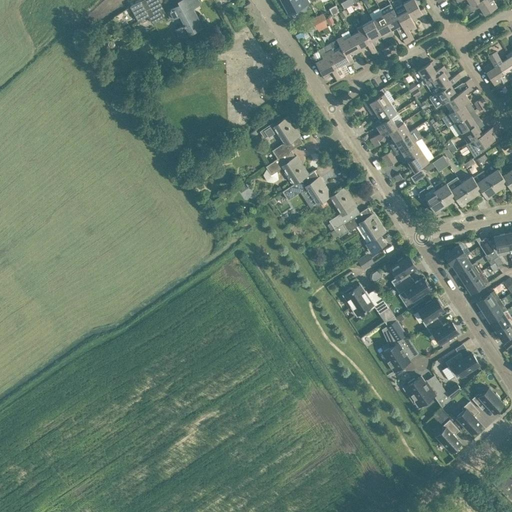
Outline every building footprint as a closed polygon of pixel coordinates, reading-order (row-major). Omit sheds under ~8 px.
[(141,0),(133,4),(130,6),(138,21),(148,15),(152,22),(163,16),(162,14),(165,12),(162,7),(163,7),(162,5),(160,2),(158,0),(141,0)] [(198,0),(178,0),(181,3),(167,10),(171,19),(183,13),(188,22),(185,24),(185,23),(183,24),(184,25),(179,27),(184,36),(196,29),(199,34),(207,30),(200,16),(197,18),(191,8),(201,3),(198,0)] [(310,2),(308,0),(281,0),(289,13),(310,2)] [(406,10),(412,18),(421,13),(423,16),(427,13),(424,7),(420,9),(415,0),(408,0),(402,3),(403,4),(406,10)] [(482,16),(497,6),(493,0),(478,0),(471,5),(469,7),(471,11),(479,6),(484,13),(482,15),(482,16)] [(410,41),(393,9),(390,3),(380,9),(382,14),(391,29),(397,26),(398,30),(405,44),(410,41)] [(337,4),(331,7),(334,14),(340,11),(337,4)] [(411,27),(415,25),(416,28),(417,27),(412,18),(406,10),(403,4),(393,9),(410,41),(414,39),(408,28),(411,27)] [(321,21),(323,20),(326,18),(322,13),(317,15),(321,21)] [(382,14),(372,19),(380,35),(383,40),(394,34),(391,29),(382,14)] [(313,26),(321,21),(317,15),(310,19),(313,26)] [(325,19),(316,24),(319,29),(327,24),(325,19)] [(374,38),(380,35),(372,19),(362,24),(371,40),(374,45),(377,44),(374,38)] [(377,51),(374,45),(371,40),(362,24),(356,27),(358,31),(351,35),(358,48),(367,43),(372,53),(377,51)] [(316,32),(312,25),(307,28),(311,35),(316,32)] [(296,35),(299,39),(304,36),(306,39),(310,36),(306,29),(296,35)] [(342,36),(336,39),(348,61),(349,64),(354,61),(349,53),(358,48),(351,35),(348,30),(341,34),(342,36)] [(329,43),(324,46),(341,78),(345,75),(344,74),(339,65),(345,62),(346,65),(349,64),(348,61),(336,39),(329,43)] [(390,52),(395,49),(393,44),(387,47),(390,52)] [(314,55),(310,57),(314,63),(315,62),(324,77),(327,75),(326,73),(331,70),(337,80),(341,78),(324,46),(318,49),(320,54),(322,57),(317,60),(315,57),(314,55)] [(511,58),(508,53),(506,55),(507,58),(502,61),(496,51),(491,54),(508,79),(511,76),(511,73),(511,72),(511,71),(511,58)] [(483,67),(494,84),(501,79),(503,82),(508,79),(491,54),(488,56),(492,62),(483,67)] [(446,70),(446,69),(443,65),(436,70),(432,65),(435,64),(433,60),(418,70),(422,77),(419,79),(421,82),(422,84),(423,85),(431,79),(446,70)] [(458,73),(451,77),(446,70),(431,79),(436,86),(432,88),(436,93),(451,84),(461,77),(458,73)] [(465,93),(476,86),(470,78),(465,81),(468,86),(466,87),(457,93),(448,99),(454,109),(463,103),(467,101),(469,99),(465,93)] [(414,82),(407,86),(411,92),(418,87),(416,85),(414,82)] [(457,93),(466,87),(463,82),(453,88),(451,84),(436,93),(442,103),(448,99),(457,93)] [(376,92),(363,101),(372,114),(376,111),(391,102),(384,92),(382,88),(376,92)] [(414,96),(420,92),(417,88),(411,92),(414,96)] [(477,107),(486,102),(483,97),(474,103),(477,107)] [(424,101),(419,104),(420,105),(422,108),(422,109),(427,105),(424,101)] [(455,122),(474,110),(469,103),(469,104),(467,101),(463,103),(454,109),(449,113),(455,122)] [(374,127),(376,125),(397,112),(391,102),(376,111),(380,118),(371,123),(374,127)] [(484,110),(489,107),(486,102),(477,107),(479,110),(483,108),(484,110)] [(461,132),(480,119),(474,110),(455,122),(461,132)] [(376,125),(380,132),(370,138),(372,142),(377,139),(389,131),(403,121),(397,112),(376,125)] [(291,149),(291,150),(303,142),(286,116),(274,124),(273,122),(260,130),(264,137),(268,135),(269,136),(274,132),(273,132),(277,129),(285,141),(272,150),(277,158),(277,159),(291,149)] [(474,139),(468,142),(466,144),(474,157),(490,146),(488,143),(495,138),(491,132),(501,125),(496,117),(487,122),(490,127),(486,129),(482,132),(474,139)] [(482,132),(486,129),(480,119),(461,132),(468,142),(474,139),(482,132)] [(395,141),(410,131),(403,121),(389,131),(395,141)] [(397,153),(416,141),(410,131),(395,141),(390,144),(397,153)] [(511,136),(500,143),(503,147),(509,143),(511,146),(511,136)] [(380,143),(377,139),(372,142),(375,147),(380,143)] [(408,160),(422,151),(416,141),(397,153),(403,163),(408,160)] [(490,156),(497,151),(495,147),(487,152),(490,156)] [(453,156),(451,153),(448,148),(444,151),(450,159),(453,156)] [(307,175),(307,174),(291,150),(291,149),(277,159),(277,158),(266,166),(267,168),(272,175),(277,171),(285,167),(295,183),(307,175)] [(385,161),(394,155),(390,150),(382,156),(385,161)] [(408,160),(414,170),(429,161),(422,151),(408,160)] [(479,163),(487,157),(485,154),(476,159),(479,163)] [(388,166),(397,161),(394,155),(385,161),(388,166)] [(438,164),(445,159),(443,155),(435,160),(438,164)] [(464,164),(466,167),(475,162),(472,158),(464,164)] [(427,171),(435,166),(432,162),(425,167),(427,171)] [(502,176),(502,175),(497,168),(487,175),(496,190),(502,186),(504,188),(508,185),(502,176)] [(511,168),(502,175),(502,176),(508,185),(511,190),(511,168)] [(411,176),(415,181),(425,174),(422,169),(411,176)] [(318,204),(330,195),(314,170),(307,174),(307,175),(295,183),(282,191),(288,200),(300,192),(307,187),(318,204)] [(479,173),(473,177),(483,192),(487,199),(492,196),(490,193),(496,190),(487,175),(483,170),(479,173)] [(394,176),(398,181),(403,178),(399,172),(394,176)] [(478,195),(483,192),(472,176),(461,183),(470,197),(477,193),(478,195)] [(457,200),(451,190),(446,183),(444,180),(434,186),(432,184),(431,184),(445,204),(451,200),(453,202),(457,200)] [(464,201),(470,197),(461,183),(451,190),(457,200),(461,206),(466,203),(464,201)] [(439,208),(445,204),(431,184),(418,193),(426,205),(429,203),(436,213),(440,210),(439,208)] [(343,224),(359,212),(343,187),(330,195),(342,213),(329,221),(335,229),(343,224)] [(380,235),(384,232),(368,206),(359,212),(343,224),(348,232),(361,223),(372,240),(367,242),(373,251),(386,243),(380,235)] [(509,247),(506,232),(494,235),(495,240),(489,241),(489,240),(488,240),(494,249),(495,250),(509,247)] [(481,240),(483,243),(480,245),(486,254),(489,252),(494,249),(488,240),(486,237),(481,240)] [(459,244),(444,253),(451,264),(452,263),(452,262),(465,254),(465,255),(470,251),(464,241),(459,244)] [(494,249),(489,252),(493,259),(498,255),(495,250),(494,249)] [(458,272),(471,264),(465,255),(465,254),(452,262),(452,263),(458,272)] [(397,260),(398,261),(390,266),(397,276),(391,280),(395,287),(411,276),(407,271),(415,265),(413,263),(415,262),(414,261),(410,256),(409,256),(408,255),(404,258),(403,257),(398,260),(397,260)] [(364,268),(374,261),(370,256),(360,262),(364,268)] [(458,272),(465,282),(477,273),(481,270),(475,261),(471,264),(458,272)] [(495,262),(490,265),(494,271),(499,267),(498,266),(495,262)] [(465,282),(471,291),(488,280),(481,270),(477,273),(465,282)] [(420,294),(420,295),(421,295),(426,292),(425,291),(430,288),(429,286),(430,285),(426,280),(426,279),(424,280),(423,277),(415,282),(411,276),(395,287),(400,293),(405,289),(412,299),(420,294)] [(346,293),(344,294),(357,314),(362,311),(365,309),(366,311),(374,306),(385,321),(394,315),(384,299),(376,287),(376,288),(367,294),(360,284),(353,288),(352,287),(348,290),(345,292),(346,293)] [(477,301),(484,310),(496,302),(500,299),(494,289),(477,301)] [(426,304),(418,309),(425,319),(422,321),(427,327),(439,319),(435,313),(443,308),(441,305),(443,305),(442,304),(438,298),(437,299),(436,298),(432,301),(431,300),(426,303),(426,302),(425,303),(426,304)] [(490,320),(507,309),(500,299),(496,302),(484,310),(490,320)] [(496,330),(511,319),(511,317),(507,309),(490,320),(496,330)] [(397,342),(382,352),(383,354),(381,355),(385,361),(387,360),(394,371),(396,369),(397,370),(403,366),(402,365),(410,360),(404,350),(413,344),(397,319),(387,325),(397,342)] [(439,319),(427,327),(431,334),(433,332),(440,342),(443,346),(450,342),(447,337),(458,330),(451,320),(443,325),(439,319)] [(511,319),(496,330),(502,339),(511,333),(511,319)] [(448,365),(442,369),(448,380),(455,376),(456,378),(479,363),(472,352),(470,353),(464,357),(460,351),(458,352),(456,349),(450,353),(452,356),(445,361),(448,365)] [(444,388),(436,378),(427,384),(421,375),(415,379),(414,378),(408,382),(409,384),(403,387),(409,395),(410,394),(419,406),(434,395),(444,388)] [(457,383),(446,391),(450,397),(461,388),(457,383)] [(467,384),(462,388),(466,394),(471,390),(467,384)] [(478,392),(472,398),(482,409),(487,404),(493,411),(496,409),(497,410),(497,409),(502,404),(502,403),(503,402),(500,399),(501,398),(496,393),(496,392),(495,393),(489,386),(480,394),(478,392)] [(463,409),(457,415),(458,417),(463,422),(471,431),(481,423),(474,416),(480,411),(470,400),(462,407),(463,409)] [(441,408),(437,412),(444,420),(448,416),(441,408)] [(458,417),(454,421),(458,426),(463,422),(458,417)] [(458,443),(460,441),(454,434),(459,429),(449,418),(441,426),(443,428),(436,434),(443,441),(441,442),(442,443),(442,442),(447,447),(448,447),(451,450),(452,449),(453,450),(453,449),(458,445),(459,445),(458,443)] [(511,462),(492,481),(511,501),(511,462)]
